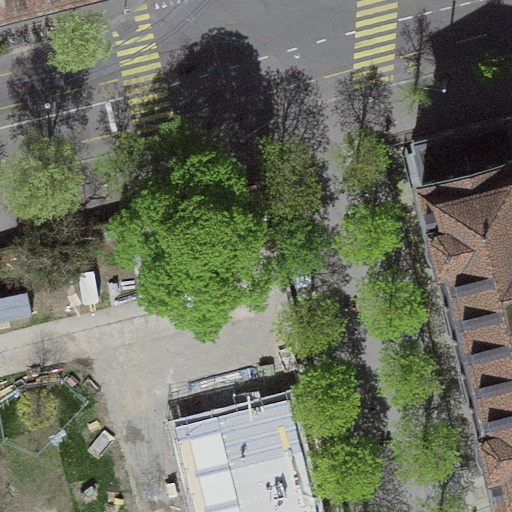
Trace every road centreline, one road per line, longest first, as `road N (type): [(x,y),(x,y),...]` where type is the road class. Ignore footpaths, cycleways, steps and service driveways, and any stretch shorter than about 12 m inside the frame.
road 1 (tertiary): [(256,63),(0,128)]
road 2 (tertiary): [(345,41),(510,0)]
